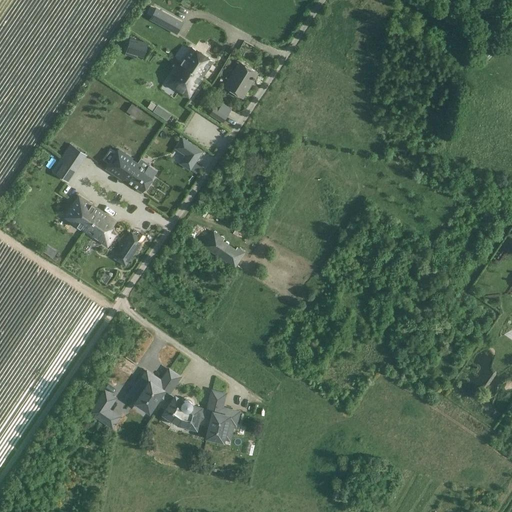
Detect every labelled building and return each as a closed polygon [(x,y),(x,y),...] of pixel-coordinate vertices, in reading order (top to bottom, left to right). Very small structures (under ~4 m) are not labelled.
[(177,33),(183,23),(156,8),(151,19),(177,33)] [(148,44),(130,39),(126,51),(138,54),(139,52),(145,54),(148,44)] [(480,53),(473,60),(478,65),(485,58),(488,60),(497,51),(488,43),(479,52),(480,53)] [(181,64),(181,65),(201,78),(207,68),(208,68),(211,65),(210,64),(212,61),(205,57),(204,55),(202,57),(193,51),(194,49),(192,48),(191,49),(185,58),(184,58),(181,63),(181,64)] [(258,73),(241,63),(226,87),(244,98),(250,89),(249,88),(258,73)] [(201,78),(181,65),(178,68),(177,68),(174,73),(175,74),(169,82),(171,84),(172,83),(179,87),(178,88),(189,96),(198,82),(199,83),(201,79),(201,78)] [(222,122),(227,114),(219,109),(215,107),(210,114),(222,122)] [(160,116),(167,120),(171,114),(165,109),(160,116)] [(71,144),(62,158),(67,161),(72,154),(82,161),(86,154),(71,144)] [(126,180),(137,163),(135,162),(135,163),(133,161),(134,161),(132,159),(132,158),(127,155),(123,153),(124,152),(119,149),(114,155),(115,156),(111,162),(110,161),(106,168),(120,177),(120,176),(122,178),(123,180),(125,178),(126,179),(126,180)] [(195,162),(185,156),(180,163),(190,169),(195,162)] [(67,161),(62,158),(53,171),(68,181),(73,174),(63,167),(67,161)] [(140,165),(137,163),(126,180),(128,181),(128,180),(132,183),(132,184),(143,191),(157,171),(148,166),(146,169),(144,168),(140,166),(140,165)] [(80,229),(81,227),(86,230),(99,210),(94,207),(96,205),(92,203),(91,205),(79,197),(66,217),(78,225),(76,226),(80,229)] [(115,221),(99,210),(86,230),(95,237),(94,238),(98,241),(99,239),(107,245),(114,235),(108,231),(115,221)] [(224,239),(214,232),(205,246),(215,252),(223,240),(224,239)] [(126,241),(120,250),(131,257),(137,249),(126,241)] [(168,394),(180,376),(169,369),(159,384),(153,380),(155,376),(147,371),(139,382),(141,383),(136,391),(142,395),(137,402),(149,410),(156,401),(161,404),(168,394)] [(103,391),(88,413),(110,427),(117,417),(106,409),(113,398),(103,391)] [(212,391),(211,397),(217,399),(211,425),(208,436),(223,440),(225,431),(231,433),(233,424),(236,425),(239,412),(243,413),(243,412),(229,409),(228,413),(221,411),(225,394),(212,391)] [(185,417),(183,424),(196,427),(197,422),(211,425),(217,399),(211,397),(207,411),(200,409),(201,407),(192,405),(192,404),(192,403),(192,402),(191,402),(191,401),(190,401),(187,399),(186,399),(186,400),(185,400),(184,400),(184,401),(183,401),(176,396),(175,398),(168,394),(161,404),(167,409),(165,413),(175,420),(179,414),(185,417)]
